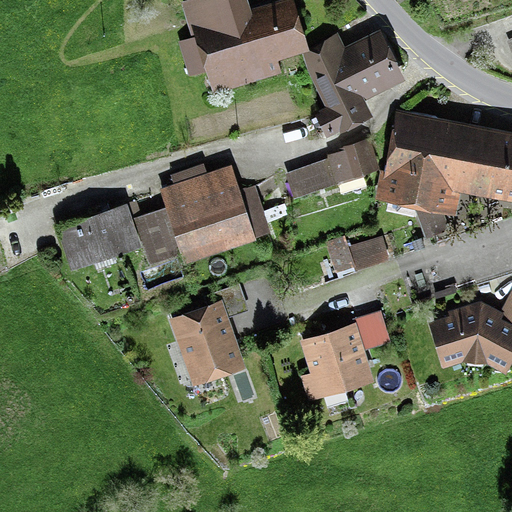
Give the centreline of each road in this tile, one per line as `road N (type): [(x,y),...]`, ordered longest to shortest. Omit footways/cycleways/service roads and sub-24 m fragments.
road 1 (residential): [(291,308),(511,229)]
road 2 (tertiary): [(378,0),(458,75),(511,100)]
